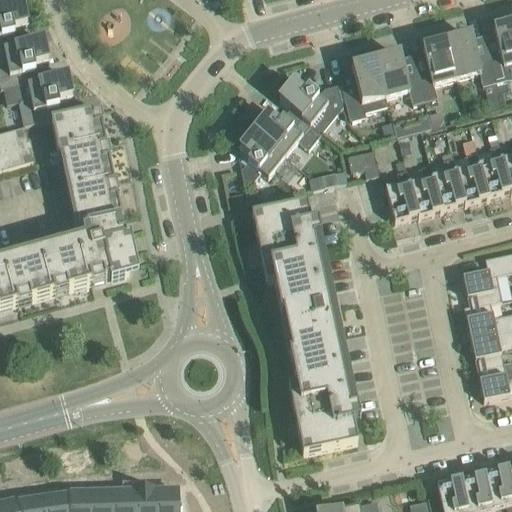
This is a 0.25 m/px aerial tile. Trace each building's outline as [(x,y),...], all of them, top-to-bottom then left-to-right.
[(0,54),(18,51),(18,50),(15,38),(15,39),(14,35),(27,32),(22,8),(0,13),(0,54)] [(501,61),(489,64),(495,87),(507,84),(509,83),(511,82),(511,26),(502,29),(503,32),(494,34),(495,38),(501,61)] [(448,47),(447,47),(456,83),(480,77),(484,90),(495,87),(489,64),(478,68),(471,41),(461,43),(460,40),(447,44),(448,47)] [(18,51),(0,54),(0,92),(1,96),(28,90),(39,87),(36,75),(35,75),(35,71),(48,68),(43,45),(18,50),(18,51)] [(424,57),(412,60),(418,83),(424,106),(438,102),(434,89),(456,83),(447,47),(445,47),(445,45),(431,48),(432,51),(423,53),(424,57)] [(377,66),(376,66),(385,102),(409,96),(413,109),(424,106),(418,83),(412,60),(400,63),(400,60),(390,62),(389,59),(376,63),(377,66)] [(353,78),(338,82),(344,103),(349,123),(352,127),(366,123),(364,118),(388,112),(385,102),(376,66),(374,66),(374,64),(360,67),(361,70),(352,72),(353,78)] [(28,90),(31,104),(19,107),(25,132),(51,127),(51,126),(63,124),(60,111),(59,111),(58,107),(72,104),(67,81),(39,87),(28,90)] [(294,88),(279,107),(289,115),(301,125),(301,124),(311,132),(310,132),(321,141),(343,113),(337,91),(324,95),(318,102),(307,93),(304,97),(294,88)] [(269,120),(255,138),(286,163),(298,148),(308,156),(321,141),(310,132),(311,132),(301,124),(301,125),(289,115),(283,124),(279,128),(269,120)] [(93,119),(98,118),(98,116),(63,124),(51,126),(51,127),(58,161),(67,159),(84,241),(87,240),(88,246),(0,270),(0,315),(18,311),(16,305),(30,301),(31,307),(55,300),(53,294),(66,291),(68,297),(92,290),(90,284),(103,280),(105,286),(129,280),(127,272),(126,272),(124,265),(130,263),(125,239),(123,240),(120,226),(122,226),(116,202),(111,203),(108,190),(114,189),(108,165),(103,166),(100,152),(105,151),(101,129),(95,130),(93,119)] [(428,119),(417,122),(421,137),(427,135),(432,134),(428,119)] [(28,147),(24,132),(0,138),(0,175),(33,167),(30,153),(27,153),(26,147),(28,147)] [(255,138),(240,156),(251,164),(248,168),(241,177),(244,190),(254,188),(261,179),(269,184),(286,163),(255,138)] [(489,155),(493,166),(479,170),(488,204),(489,204),(503,200),(503,198),(506,197),(507,198),(508,198),(509,199),(510,198),(510,200),(511,199),(502,163),(499,152),(489,155)] [(372,156),(347,162),(350,178),(364,175),(365,184),(366,184),(378,181),(372,156)] [(470,174),(457,177),(456,176),(466,212),(480,208),(480,206),(484,205),(484,206),(486,205),(486,206),(489,206),(489,204),(488,204),(479,170),(476,160),(467,162),(470,174)] [(511,162),(503,165),(503,163),(502,163),(511,199),(511,162)] [(443,167),(446,179),(433,182),(442,217),(457,213),(456,211),(460,210),(460,211),(462,210),(462,211),(464,211),(464,212),(466,212),(456,176),(453,165),(443,167)] [(423,186),(410,190),(410,188),(409,188),(419,224),(434,220),(434,218),(437,217),(437,218),(439,218),(440,219),(443,218),(442,217),(433,182),(430,172),(420,175),(423,186)] [(416,222),(416,224),(417,223),(418,225),(419,224),(409,188),(406,177),(397,179),(400,191),(385,195),(394,230),(411,225),(410,223),(414,222),(414,223),(416,222)] [(322,181),(309,183),(311,195),(324,193),(322,181)] [(298,431),(304,460),(358,448),(344,380),(342,381),(335,349),(337,348),(328,309),(327,309),(320,277),(322,277),(307,209),(252,221),(259,250),(263,249),(265,262),(261,263),(267,289),(277,287),(299,390),(289,392),(295,419),(299,418),(301,430),(298,431)] [(511,259),(485,266),(487,278),(462,283),(469,313),(469,314),(490,309),(490,310),(501,308),(496,283),(511,279),(511,259)] [(490,309),(469,314),(469,313),(464,314),(470,345),(511,336),(511,320),(493,324),(490,310),(490,309)] [(500,356),(511,353),(511,336),(470,345),(477,376),(503,370),(500,356)] [(511,368),(503,370),(477,376),(484,407),(511,401),(511,368)] [(408,424),(412,449),(425,448),(421,422),(408,424)] [(488,480),(486,481),(486,480),(484,480),(491,511),(505,511),(506,511),(505,511),(511,511),(511,494),(508,476),(508,474),(492,478),(492,481),(488,481),(488,480)] [(463,487),(462,487),(461,487),(466,511),(491,511),(484,480),(483,480),(483,482),(469,485),(469,487),(465,488),(465,487),(463,488),(463,487)] [(441,511),(466,511),(461,487),(462,487),(461,486),(445,489),(445,492),(441,492),(439,492),(439,491),(436,491),(441,511)] [(179,511),(178,489),(156,491),(158,511),(179,511)] [(158,511),(156,491),(135,492),(136,511),(158,511)] [(136,511),(135,492),(113,494),(114,511),(136,511)] [(114,511),(113,494),(92,496),(92,511),(114,511)] [(92,511),(92,496),(69,498),(69,500),(70,511),(92,511)] [(70,511),(69,500),(44,504),(44,511),(70,511)]
